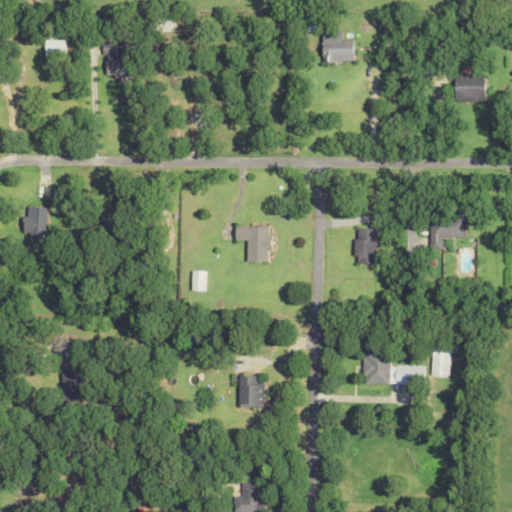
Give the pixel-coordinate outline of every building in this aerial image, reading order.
[(349,40),(338,40),(338,31),(318,32),(319,62),(350,62),(349,40)] [(62,41),(42,40),(41,58),(62,59),(62,41)] [(114,55),(113,41),(100,42),(100,56),(114,55)] [(103,57),(103,70),(114,70),(114,57),(103,57)] [(481,102),(481,78),(471,78),(471,74),(450,75),(451,102),(481,102)] [(29,225),(45,225),(46,207),(29,207),(29,225)] [(439,249),(439,238),(461,237),(461,217),(426,218),(427,250),(439,249)] [(266,227),(232,227),(232,241),(243,241),(243,262),(265,263),(266,227)] [(372,229),(352,229),(352,264),(372,265),(372,229)] [(188,291),(201,291),(202,271),(189,271),(188,291)] [(421,384),(421,365),(386,365),(386,351),(362,351),(361,383),(421,384)] [(260,407),(260,374),(236,375),(236,407),(260,407)] [(231,511),(261,511),(262,483),(239,482),(239,496),(232,496),(231,511)]
